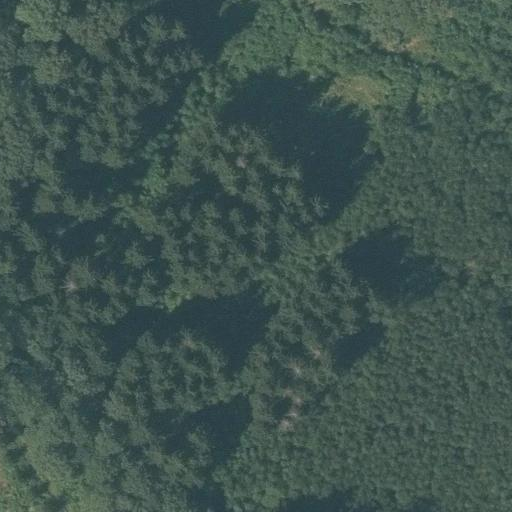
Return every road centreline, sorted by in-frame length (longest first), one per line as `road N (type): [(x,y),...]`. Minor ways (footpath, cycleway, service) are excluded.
road 1 (track): [(0,103),(154,0)]
road 2 (track): [(0,406),(72,511)]
